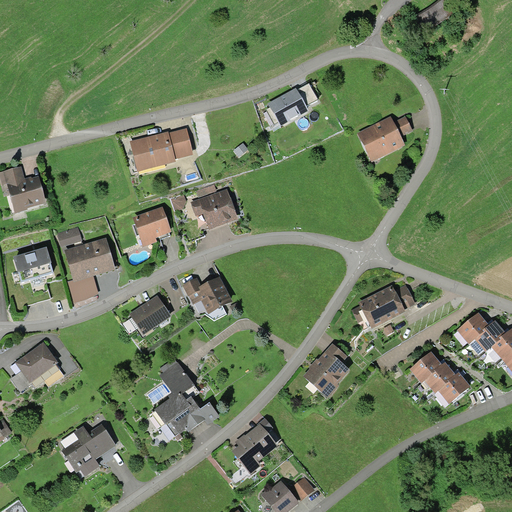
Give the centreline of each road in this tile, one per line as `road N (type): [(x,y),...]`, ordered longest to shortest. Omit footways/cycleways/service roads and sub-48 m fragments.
road 1 (residential): [(0,158),(241,98),(338,54),(378,55),(416,80),(434,120),(414,178),(365,255)]
road 2 (residential): [(365,255),(320,240),(254,242),(73,317),(0,327)]
road 3 (residential): [(365,255),(260,401),(117,511)]
road 4 (residential): [(511,397),(393,452),(316,511)]
road 5 (track): [(55,144),(59,115),(190,0)]
road 6 (residential): [(511,309),(365,255)]
